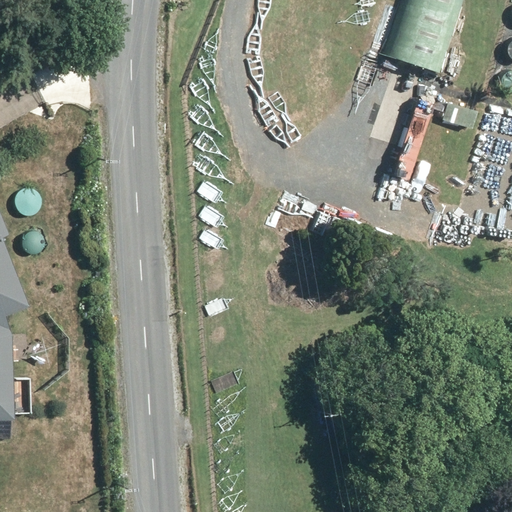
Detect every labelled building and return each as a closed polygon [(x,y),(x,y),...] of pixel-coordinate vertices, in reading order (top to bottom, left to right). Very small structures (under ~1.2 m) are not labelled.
[(458,0),(406,0),(387,57),(434,73),(458,0)] [(391,78),(313,54),(308,71),(385,95),(391,78)] [(432,145),(441,123),(461,130),(467,114),(440,104),(424,98),(400,165),(417,171),(427,143),(432,145)] [(41,210),(38,188),(12,192),(15,214),(41,210)] [(10,371),(2,314),(22,306),(0,249),(0,239),(5,237),(0,224),(0,443),(11,443),(11,419),(10,371)]
